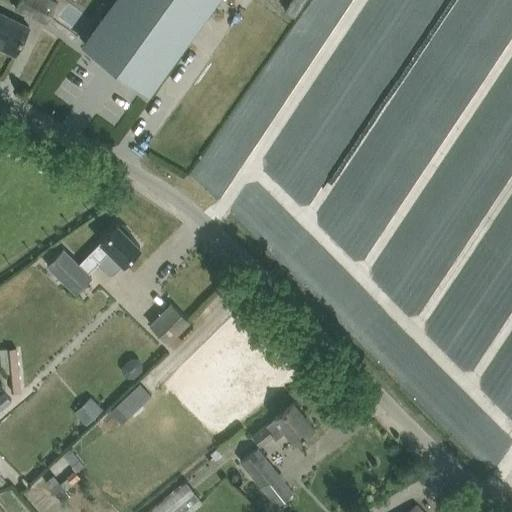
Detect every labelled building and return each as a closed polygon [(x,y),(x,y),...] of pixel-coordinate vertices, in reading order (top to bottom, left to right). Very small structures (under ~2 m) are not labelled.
[(57,0),(19,0),(17,7),(47,22),(57,0)] [(114,0),(85,42),(150,89),(214,0),(114,0)] [(0,46),(15,54),(29,26),(0,11),(0,46)] [(88,273),(99,262),(108,272),(114,272),(140,245),(117,223),(79,263),(62,246),(45,263),(75,293),(92,276),(88,273)] [(167,343),(168,342),(174,348),(182,340),(176,334),(190,321),(171,302),(149,325),(167,343)] [(17,346),(7,347),(11,391),(21,390),(17,346)] [(147,371),(157,365),(149,351),(139,357),(147,371)] [(143,411),(167,389),(154,376),(131,398),(143,411)] [(3,390),(0,392),(0,409),(11,401),(3,390)] [(90,396),(74,411),(86,424),(102,408),(90,396)] [(294,401),(253,434),(261,445),(272,435),(275,439),(285,431),(293,442),(314,426),(294,401)] [(257,446),(241,458),(276,503),(293,490),(257,446)] [(217,447),(210,453),(214,459),(222,453),(217,447)] [(79,458),(72,465),(76,469),(77,471),(85,464),(79,458)] [(53,475),(46,481),(60,498),(67,492),(65,489),(66,488),(81,475),(77,471),(76,469),(60,483),(53,475)] [(202,476),(150,510),(151,511),(185,511),(214,493),(202,476)]
